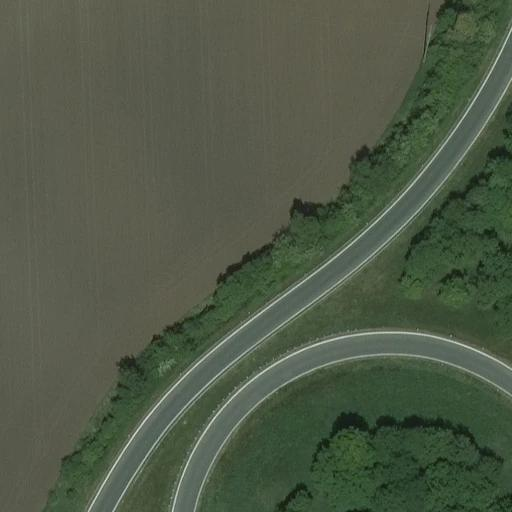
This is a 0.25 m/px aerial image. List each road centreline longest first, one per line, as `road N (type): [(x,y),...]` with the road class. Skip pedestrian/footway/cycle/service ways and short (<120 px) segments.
road 1 (motorway): [(511,36),(471,113),(397,209),(325,277),(176,392),(91,511)]
road 2 (motorway): [(183,511),(220,432),(302,364),(367,347),(421,348),(473,363),(511,386)]
